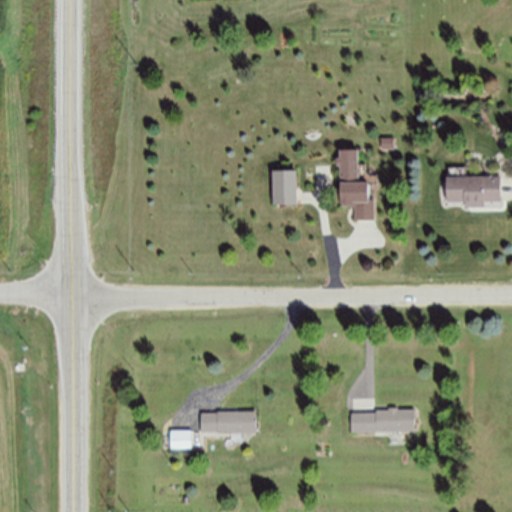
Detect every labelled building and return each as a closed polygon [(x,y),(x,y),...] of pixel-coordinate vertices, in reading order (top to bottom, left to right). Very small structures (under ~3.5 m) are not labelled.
[(397,137),(397,148),(383,148),(384,137),(397,137)] [(342,149),(342,206),(357,206),(357,221),(377,221),(377,199),(371,199),(371,182),(359,182),(359,149),(342,149)] [(298,170),(298,204),(274,205),(272,171),(298,170)] [(502,200),(485,201),(485,206),(467,206),(467,200),(449,201),(448,177),(502,175),(502,200)] [(416,409),(378,409),(378,411),(353,411),(353,432),(416,432),(416,409)] [(220,410),(220,412),(202,411),(202,431),(219,431),(219,433),(259,433),(259,411),(220,410)] [(192,430),(171,430),(171,448),(193,448),(192,430)]
